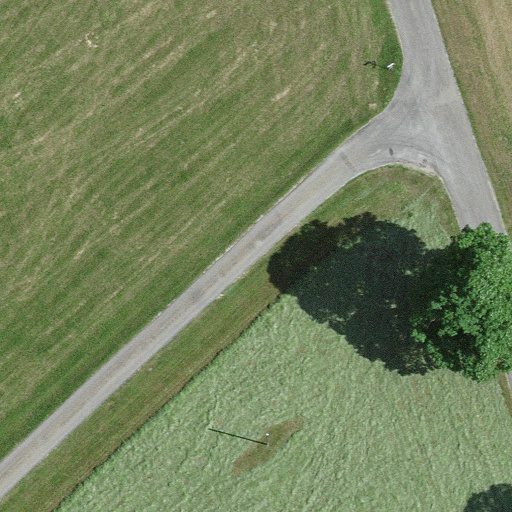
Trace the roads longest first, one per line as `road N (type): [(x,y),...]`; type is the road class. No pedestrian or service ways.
road 1 (unclassified): [(439,74),(0,481)]
road 2 (unclassified): [(511,290),(439,74)]
